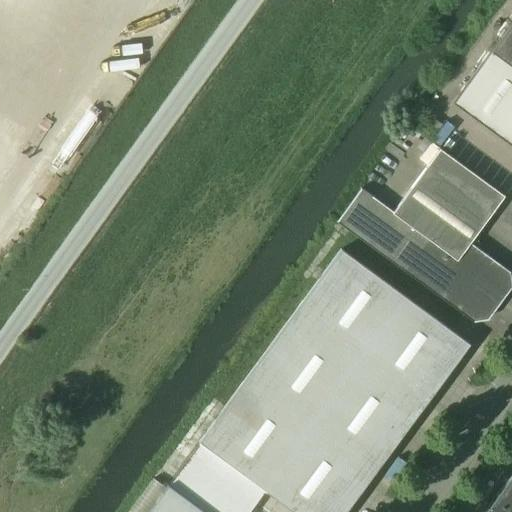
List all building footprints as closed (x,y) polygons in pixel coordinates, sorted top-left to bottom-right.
[(511,20),(452,103),(511,147),(511,20)] [(509,272),(469,243),(504,196),(439,148),(393,211),(361,188),(336,221),(473,321),(487,319),(511,286),(509,272)] [(345,511),(469,344),(450,330),(341,250),(199,442),(293,511),(345,511)] [(511,511),(511,473),(484,511),(511,511)] [(204,511),(167,484),(146,511),(204,511)]
